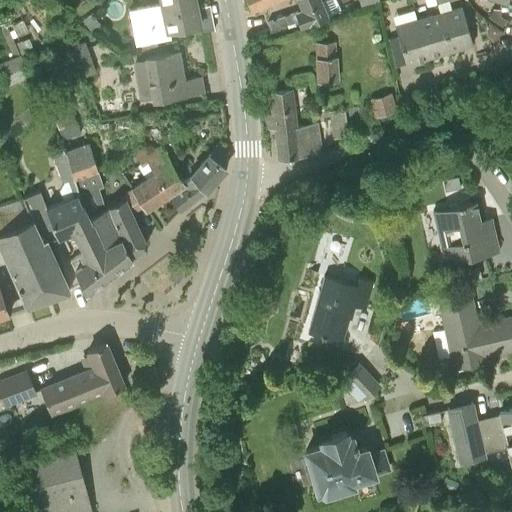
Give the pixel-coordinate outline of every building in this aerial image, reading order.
[(194,34),(209,31),(214,30),(209,5),(196,8),(195,4),(192,4),(190,0),(159,0),(160,3),(128,9),(135,45),(170,38),(194,34)] [(321,0),(298,0),(303,10),(267,21),(271,36),(341,15),(334,0),(324,0),(322,1),(321,0)] [(473,44),(461,6),(439,13),(450,50),(473,44)] [(508,21),(499,14),(499,8),(492,8),(488,17),(504,28),(508,21)] [(91,31),(99,24),(90,13),(82,20),(91,31)] [(417,19),(428,57),(450,50),(439,13),(417,19)] [(428,57),(417,19),(395,26),(406,63),(428,57)] [(88,75),(96,71),(84,41),(77,44),(72,46),(84,76),(88,75)] [(318,80),(336,79),(335,58),(334,41),(316,42),(316,59),(318,80)] [(184,78),(179,49),(148,54),(155,99),(204,92),(201,75),(184,78)] [(0,62),(0,67),(8,86),(28,77),(20,55),(0,62)] [(292,89),(270,92),(273,111),(266,112),(268,126),(274,125),(280,158),(320,151),(315,123),(297,125),(292,89)] [(369,100),(374,116),(395,109),(389,93),(369,100)] [(343,109),(330,112),(334,137),(348,135),(349,135),(343,109)] [(71,111),(54,118),(63,141),(81,134),(71,111)] [(158,113),(144,113),(144,123),(158,123),(158,113)] [(66,150),(84,194),(101,186),(93,164),(98,162),(89,142),(66,150)] [(227,161),(226,149),(218,142),(211,150),(209,149),(183,178),(188,185),(197,175),(199,181),(206,188),(224,167),(227,161)] [(46,238),(47,240),(56,238),(67,234),(64,228),(90,218),(89,215),(87,209),(81,195),(84,194),(66,150),(65,146),(53,151),(64,183),(70,181),(76,198),(45,209),(38,192),(23,197),(30,218),(33,217),(46,238)] [(151,152),(148,154),(149,156),(145,159),(148,162),(154,172),(167,192),(174,202),(181,193),(177,186),(183,178),(165,146),(151,152)] [(142,166),(148,162),(145,159),(149,156),(148,154),(147,147),(135,153),(140,163),(142,166)] [(145,207),(167,192),(154,172),(133,186),(145,207)] [(206,188),(199,181),(197,175),(188,185),(183,178),(177,186),(181,193),(174,202),(180,209),(205,190),(206,188)] [(442,179),(445,191),(460,187),(458,176),(442,179)] [(89,215),(90,218),(93,217),(103,243),(120,235),(130,257),(146,244),(124,192),(120,195),(121,199),(89,215)] [(452,261),(481,254),(487,253),(484,238),(476,200),(431,210),(440,249),(449,248),(452,261)] [(0,246),(27,305),(69,290),(47,240),(46,238),(33,217),(30,218),(0,231),(0,246)] [(84,292),(130,257),(120,235),(103,243),(93,217),(90,218),(64,228),(67,234),(72,232),(83,253),(69,261),(84,291),(83,292),(84,292)] [(165,280),(179,285),(184,270),(170,265),(165,280)] [(481,277),(478,266),(457,271),(460,282),(481,277)] [(321,333),(341,340),(351,305),(365,309),(373,280),(355,275),(353,281),(322,272),(308,319),(324,324),(321,333)] [(385,297),(392,299),(398,279),(391,277),(385,297)] [(438,293),(455,366),(484,360),(483,355),(511,348),(511,316),(470,326),(467,316),(474,315),(471,299),(467,300),(463,286),(438,293)] [(0,314),(9,312),(0,288),(0,314)] [(100,380),(104,391),(104,392),(124,384),(106,342),(87,350),(89,353),(84,355),(89,369),(95,382),(100,380)] [(357,399),(363,394),(365,397),(378,385),(358,362),(343,376),(346,379),(342,383),(357,399)] [(95,382),(89,369),(42,388),(51,412),(104,391),(100,380),(95,382)] [(35,392),(26,371),(0,381),(0,391),(5,404),(35,392)] [(477,422),(472,402),(447,408),(458,463),(484,457),(482,449),(505,443),(510,463),(511,462),(511,408),(499,411),(500,417),(477,422)] [(441,420),(439,410),(425,413),(427,423),(441,420)] [(347,437),(345,431),(329,436),(333,448),(325,450),(323,444),(305,450),(318,491),(330,488),(329,484),(332,482),(335,482),(336,487),(353,482),(352,478),(388,467),(382,450),(368,454),(365,447),(356,450),(351,435),(347,437)] [(74,472),(70,458),(77,456),(75,449),(29,462),(41,511),(88,511),(92,511),(85,487),(78,489),(75,475),(76,475),(76,471),(74,472)]
